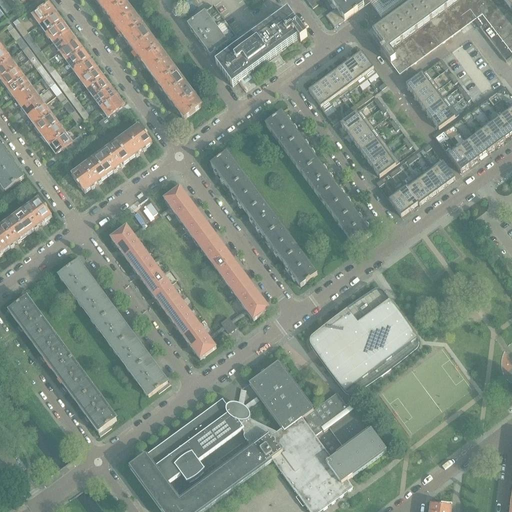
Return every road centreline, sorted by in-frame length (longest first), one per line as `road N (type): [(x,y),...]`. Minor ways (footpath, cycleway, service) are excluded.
road 1 (residential): [(511,74),(473,30),(394,86),(352,29),(326,48)]
road 2 (residential): [(295,315),(178,156)]
road 3 (residential): [(283,80),(400,238)]
road 4 (residential): [(79,230),(194,388)]
road 5 (residential): [(178,156),(65,0)]
road 6 (residential): [(0,331),(97,462)]
road 7 (residential): [(398,511),(511,425)]
road 8 (residential): [(238,113),(155,0)]
road 9 (residential): [(400,238),(511,157)]
road 10 (residential): [(0,121),(79,230)]
road 11 (residential): [(295,315),(400,238)]
road 12 (residential): [(194,388),(295,315)]
road 13 (residential): [(178,156),(79,230)]
road 14 (residential): [(97,462),(194,388)]
